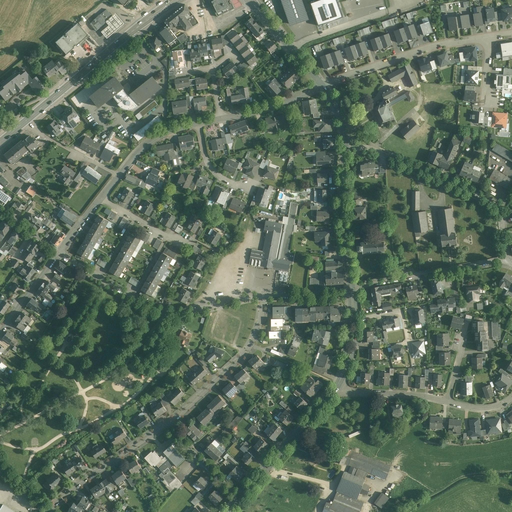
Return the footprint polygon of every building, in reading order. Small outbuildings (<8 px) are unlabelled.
[(230,0),(214,0),(212,2),(217,11),(215,12),(217,17),(234,8),(230,0)] [(304,0),(283,0),(292,26),(311,19),(304,0)] [(185,4),(173,14),(180,24),(186,31),(198,24),(199,24),(193,14),(185,4)] [(472,14),(474,27),(481,26),(480,17),(482,17),(481,7),(475,8),(476,14),(472,14)] [(492,8),(484,10),(485,18),(483,19),(484,26),(486,25),(486,22),(494,21),(494,20),(497,20),(496,12),(492,13),(492,8)] [(113,17),(107,9),(100,15),(106,23),(113,17)] [(509,9),(502,10),(504,21),(508,21),(511,21),(509,9)] [(116,14),(113,17),(106,23),(109,26),(102,32),(107,38),(124,24),(116,14)] [(173,14),(164,22),(167,26),(170,30),(174,27),(175,28),(180,24),(173,14)] [(257,24),(249,14),(241,21),(245,26),(246,25),(251,30),(257,24)] [(106,23),(100,15),(94,20),(100,28),(106,23)] [(467,15),(459,16),(460,29),(469,28),(467,15)] [(454,17),(445,18),(447,31),(455,30),(454,17)] [(94,20),(90,24),(96,31),(100,28),(94,20)] [(427,22),(419,25),(422,36),(431,33),(427,22)] [(77,23),(55,43),(66,55),(88,36),(77,23)] [(257,24),(251,30),(253,33),(254,33),(260,28),(260,27),(257,24)] [(412,25),(403,29),(407,40),(416,37),(412,25)] [(170,30),(167,26),(159,32),(169,44),(177,38),(170,30)] [(260,28),(254,33),(253,33),(252,34),(256,39),(264,32),(260,27),(260,28)] [(403,29),(394,32),(398,43),(407,40),(403,29)] [(241,38),(235,31),(228,36),(232,41),(234,44),(241,38)] [(185,33),(177,38),(180,43),(188,38),(185,33)] [(388,34),(378,37),(382,49),(392,46),(388,34)] [(378,37),(369,40),(373,52),(382,49),(378,37)] [(162,45),(157,38),(156,38),(155,38),(154,38),(154,39),(153,39),(153,40),(153,41),(150,43),(155,50),(162,45)] [(241,38),(234,44),(239,51),(246,45),(241,38)] [(222,39),(212,41),(213,49),(223,48),(223,47),(222,41),(222,39)] [(272,42),(266,47),(271,53),(277,48),(272,42)] [(206,43),(198,45),(198,49),(199,49),(200,57),(208,55),(206,43)] [(363,43),(354,46),(358,57),(367,54),(363,43)] [(506,43),(500,44),(501,52),(499,53),(500,58),(502,58),(508,57),(506,43)] [(252,53),(246,45),(239,51),(245,58),(252,53)] [(354,46),(345,49),(348,61),(358,57),(354,46)] [(475,48),(463,49),(464,52),(459,53),(460,62),(465,61),(465,58),(470,57),(470,61),(477,60),(475,48)] [(191,50),(191,55),(192,62),(201,61),(200,57),(199,49),(198,49),(191,50)] [(181,51),(172,53),(175,68),(184,66),(183,60),(182,60),(181,51)] [(338,51),(329,54),(333,66),(342,63),(338,51)] [(252,53),(245,58),(247,61),(250,65),(257,60),(252,53)] [(446,53),(437,56),(440,67),(450,64),(446,53)] [(329,54),(319,58),(323,69),(333,66),(329,54)] [(428,58),(419,61),(422,72),(431,69),(432,68),(430,62),(428,58)] [(58,60),(54,64),(51,61),(42,69),(48,77),(54,72),(56,74),(59,72),(61,75),(67,70),(63,66),(58,60)] [(418,84),(408,60),(399,64),(402,69),(404,75),(409,88),(418,84)] [(247,61),(242,65),(244,67),(245,69),(250,65),(247,61)] [(233,62),(223,70),(228,77),(238,70),(233,62)] [(19,64),(0,79),(0,83),(1,85),(4,82),(13,75),(17,72),(18,73),(23,69),(19,64)] [(34,69),(27,68),(24,70),(32,80),(35,77),(39,74),(34,69)] [(301,76),(293,68),(280,79),(288,88),(301,76)] [(13,75),(4,82),(1,85),(2,86),(0,87),(0,94),(5,100),(18,90),(18,91),(21,89),(28,83),(32,80),(24,70),(23,69),(18,73),(17,72),(13,75)] [(402,69),(388,76),(392,82),(404,75),(402,69)] [(468,71),(466,71),(465,83),(477,84),(478,72),(477,72),(468,71)] [(504,84),(509,85),(510,85),(511,76),(496,74),(495,80),(494,80),(494,84),(497,84),(496,86),(504,87),(504,84)] [(35,77),(32,80),(28,83),(37,94),(44,88),(35,77)] [(206,77),(198,78),(198,79),(192,80),(193,85),(196,85),(197,90),(206,89),(205,83),(207,83),(206,77)] [(153,78),(132,94),(131,94),(130,95),(127,93),(128,92),(129,90),(130,89),(130,87),(129,85),(128,84),(123,88),(116,78),(91,97),(99,107),(105,103),(113,96),(120,104),(120,105),(123,107),(128,109),(132,109),(133,108),(136,107),(137,106),(139,105),(161,88),(153,78)] [(189,78),(174,80),(176,88),(185,87),(185,88),(190,87),(190,86),(189,80),(189,78)] [(275,78),(271,82),(272,83),(272,82),(277,88),(281,85),(275,78)] [(277,88),(272,82),(272,83),(266,88),(274,97),(280,91),(277,88)] [(393,87),(381,93),(385,100),(386,102),(386,103),(389,102),(388,100),(397,94),(393,87)] [(474,87),(465,87),(464,97),(466,97),(465,103),(476,104),(477,93),(474,93),(474,87)] [(247,88),(242,90),(243,95),(231,97),(232,104),(242,103),(242,102),(243,102),(243,103),(250,102),(247,88)] [(194,99),(193,99),(194,103),(194,104),(195,107),(196,113),(202,112),(201,106),(206,105),(205,97),(194,99)] [(186,100),(172,102),(172,103),(173,113),(181,112),(181,113),(188,112),(187,107),(186,100)] [(315,100),(303,102),(306,115),(313,114),(317,113),(317,112),(315,100)] [(154,101),(139,113),(143,117),(158,105),(154,101)] [(386,102),(380,105),(380,104),(372,108),(382,126),(389,122),(388,121),(394,117),(386,103),(386,102)] [(77,114),(71,107),(62,115),(64,117),(69,124),(75,119),(73,117),(77,114)] [(508,113),(494,111),(492,127),(506,129),(508,113)] [(482,112),(472,112),(472,123),(482,123),(482,127),(487,127),(487,118),(482,118),(482,112)] [(268,129),(273,128),(274,132),(281,130),(281,128),(287,127),(286,124),(289,124),(288,120),(287,120),(286,115),(282,116),(281,117),(279,118),(279,117),(275,118),(275,119),(272,119),(272,118),(266,119),(267,122),(268,122),(269,124),(267,125),(268,129)] [(157,116),(133,135),(138,141),(162,122),(157,116)] [(69,124),(64,117),(59,121),(64,128),(69,124)] [(252,118),(245,121),(240,122),(244,132),(247,130),(247,131),(255,129),(252,118)] [(330,120),(314,121),(314,127),(320,127),(320,131),(331,131),(330,120)] [(53,121),(47,127),(53,134),(61,128),(56,122),(55,123),(53,121)] [(414,121),(401,132),(408,140),(420,128),(414,121)] [(240,122),(236,124),(237,124),(230,126),(232,134),(237,132),(237,134),(244,132),(240,122)] [(111,131),(107,138),(106,140),(109,141),(110,140),(110,139),(111,139),(115,133),(111,131)] [(193,135),(183,137),(184,138),(179,139),(180,146),(181,149),(181,148),(187,147),(188,149),(193,148),(192,145),(193,145),(192,139),(194,139),(193,135)] [(34,138),(33,138),(32,139),(29,136),(22,142),(21,140),(14,146),(22,155),(29,150),(31,152),(38,146),(35,142),(36,142),(36,141),(34,138)] [(93,140),(86,137),(85,140),(85,139),(81,147),(88,151),(93,140)] [(221,138),(211,140),(212,151),(223,149),(222,144),(221,138)] [(336,138),(325,139),(325,144),(324,144),(324,148),(336,148),(336,142),(336,138)] [(460,142),(453,139),(447,154),(441,166),(448,169),(460,142)] [(100,144),(93,140),(88,151),(95,155),(100,144)] [(109,141),(108,144),(106,147),(100,158),(109,162),(114,154),(117,156),(120,150),(111,146),(113,145),(114,142),(110,140),(109,141)] [(511,152),(496,143),(492,150),(511,161),(511,152)] [(172,144),(156,147),(158,156),(165,155),(166,161),(172,159),(174,165),(176,165),(175,159),(176,159),(175,156),(172,144)] [(22,155),(14,146),(8,151),(3,155),(11,164),(22,155)] [(444,156),(434,152),(430,161),(441,166),(447,154),(445,153),(444,156)] [(325,156),(317,157),(318,162),(319,162),(319,165),(323,164),(323,166),(331,165),(330,156),(325,156)] [(260,164),(248,159),(245,167),(248,169),(246,173),(254,177),(260,164)] [(234,163),(227,160),(223,168),(235,173),(237,168),(239,164),(235,162),(234,163)] [(473,166),(467,163),(468,162),(466,161),(465,162),(459,174),(477,182),(482,173),(473,169),(473,168),(472,167),(473,166)] [(367,163),(365,163),(364,165),(361,165),(361,170),(362,170),(362,173),(364,175),(370,175),(370,174),(373,173),(373,170),(374,170),(374,168),(379,168),(378,164),(375,164),(375,163),(373,163),(373,162),(369,162),(369,164),(367,164),(367,163)] [(75,174),(64,166),(59,172),(65,176),(61,181),(66,185),(67,184),(71,179),(75,174)] [(102,175),(88,166),(86,169),(82,174),(96,184),(102,175)] [(268,166),(266,170),(264,175),(276,179),(279,170),(268,166)] [(26,172),(22,167),(16,172),(21,176),(26,172)] [(511,189),(511,179),(494,169),(489,178),(511,191),(511,189)] [(31,177),(27,171),(26,172),(21,176),(24,178),(27,180),(31,177)] [(151,173),(150,172),(149,174),(149,173),(148,175),(149,175),(148,176),(147,178),(145,182),(144,182),(143,183),(141,187),(144,189),(146,186),(150,188),(152,184),(156,186),(156,185),(160,177),(157,175),(151,173)] [(189,175),(185,173),(184,176),(182,175),(180,180),(179,180),(177,184),(188,189),(188,187),(193,178),(189,176),(189,175)] [(141,180),(127,174),(124,180),(138,186),(141,180)] [(328,182),(327,174),(318,174),(318,183),(322,183),(322,182),(328,182)] [(9,182),(2,176),(1,177),(0,177),(0,181),(5,186),(9,182)] [(212,182),(200,176),(199,178),(196,184),(202,187),(200,192),(206,195),(212,182)] [(37,190),(30,186),(26,192),(32,196),(37,190)] [(223,189),(217,186),(212,198),(216,200),(217,199),(218,199),(217,202),(223,205),(224,203),(226,199),(227,199),(229,194),(223,191),(223,189)] [(271,191),(260,187),(258,194),(269,198),(271,191)] [(134,193),(126,188),(120,199),(128,204),(134,193)] [(9,197),(0,190),(0,203),(3,206),(9,197)] [(326,190),(318,190),(318,202),(328,202),(328,190),(326,190)] [(269,198),(258,194),(255,201),(267,205),(269,198)] [(245,204),(234,198),(230,207),(241,213),(245,204)] [(155,205),(148,201),(141,212),(149,216),(155,205)] [(282,224),(266,220),(264,232),(267,233),(263,251),(252,249),(250,260),(249,264),(272,268),(275,269),(276,270),(277,270),(277,269),(289,271),(290,264),(293,264),(295,254),(290,253),(295,217),(296,217),(298,203),(291,202),(288,216),(289,216),(287,225),(282,224)] [(22,209),(14,203),(10,209),(18,215),(22,209)] [(71,210),(64,205),(62,209),(65,211),(69,213),(71,210)] [(354,207),(353,207),(354,220),(366,219),(366,207),(360,207),(354,207)] [(452,208),(437,210),(441,235),(455,233),(452,208)] [(69,213),(65,211),(62,209),(59,212),(63,215),(60,218),(70,225),(75,217),(72,215),(72,216),(69,213)] [(329,212),(318,211),(317,220),(329,221),(329,212)] [(425,211),(412,213),(415,233),(420,233),(428,231),(425,211)] [(176,217),(168,213),(162,224),(170,228),(176,217)] [(38,219),(31,214),(25,222),(32,227),(38,219)] [(49,220),(41,214),(38,219),(43,223),(45,225),(49,220)] [(109,221),(99,216),(96,221),(106,226),(109,221)] [(201,223),(193,218),(187,229),(195,233),(201,223)] [(43,223),(38,219),(32,227),(37,231),(43,223)] [(3,221),(0,224),(0,240),(1,241),(11,226),(3,221)] [(106,226),(96,221),(93,226),(103,232),(106,226)] [(103,232),(93,226),(90,232),(99,237),(103,232)] [(246,246),(252,232),(245,228),(238,242),(246,246)] [(17,231),(15,229),(0,249),(0,250),(3,252),(4,253),(6,250),(8,252),(11,249),(13,246),(14,245),(12,243),(14,240),(16,241),(21,234),(17,231)] [(222,235),(214,230),(208,241),(215,245),(222,235)] [(99,237),(90,232),(87,237),(96,242),(99,237)] [(329,232),(315,233),(315,241),(322,241),(322,246),(330,245),(329,232)] [(56,235),(56,234),(54,238),(51,241),(57,246),(65,236),(62,233),(59,237),(56,235)] [(441,235),(440,235),(442,247),(457,245),(455,233),(441,235)] [(141,240),(131,234),(128,240),(138,245),(141,240)] [(96,242),(87,237),(84,242),(93,248),(96,242)] [(138,245),(128,240),(125,245),(135,250),(138,245)] [(377,241),(362,242),(361,243),(360,243),(360,245),(357,246),(358,251),(362,251),(363,254),(378,253),(384,252),(384,250),(384,249),(385,250),(385,249),(386,248),(387,248),(387,247),(386,247),(386,245),(387,245),(387,244),(386,245),(385,243),(384,242),(384,243),(382,243),(381,240),(377,240),(377,241)] [(39,247),(32,241),(21,257),(28,262),(35,253),(39,247)] [(93,248),(84,242),(81,248),(90,253),(93,248)] [(135,250),(125,245),(122,250),(132,256),(135,250)] [(47,252),(39,247),(35,253),(38,255),(43,259),(47,252)] [(90,253),(81,248),(78,253),(87,258),(90,253)] [(132,256),(122,250),(119,255),(129,261),(132,256)] [(166,254),(163,253),(160,258),(170,264),(173,259),(171,258),(169,256),(166,254)] [(129,261),(119,255),(116,261),(125,266),(129,261)] [(207,260),(199,256),(193,266),(201,270),(207,260)] [(170,264),(160,258),(157,264),(166,269),(170,264)] [(16,259),(11,266),(15,269),(20,262),(16,259)] [(66,266),(59,261),(54,267),(61,272),(62,271),(64,273),(68,268),(66,266)] [(125,266),(116,261),(113,266),(122,272),(125,266)] [(342,261),(325,262),(326,271),(337,270),(343,270),(342,261)] [(166,269),(157,264),(154,269),(163,275),(166,269)] [(122,272),(113,266),(110,271),(119,277),(122,272)] [(29,267),(28,269),(27,269),(26,271),(23,269),(20,273),(28,279),(35,271),(32,269),(29,267)] [(163,275),(154,269),(151,274),(160,280),(163,275)] [(287,281),(288,271),(279,270),(279,273),(281,274),(280,280),(287,281)] [(343,270),(337,270),(337,272),(325,273),(326,279),(324,279),(324,285),(344,284),(343,270)] [(199,277),(191,272),(185,282),(185,283),(189,285),(193,287),(199,277)] [(511,281),(511,277),(506,273),(504,277),(503,277),(503,278),(501,280),(500,282),(499,286),(502,288),(503,287),(507,290),(510,286),(509,285),(511,281)] [(61,277),(56,274),(52,279),(57,283),(61,277)] [(160,280),(151,274),(148,280),(157,285),(160,280)] [(440,279),(431,282),(434,295),(443,293),(440,279)] [(56,287),(45,280),(41,286),(47,291),(49,289),(53,292),(56,287)] [(157,285),(148,280),(145,285),(154,290),(157,285)] [(262,290),(270,290),(270,281),(262,281),(262,290)] [(21,287),(16,283),(11,289),(17,294),(21,290),(20,289),(21,287)] [(400,284),(389,285),(390,292),(392,292),(397,291),(401,290),(400,284)] [(154,290),(145,285),(142,290),(151,296),(154,290)] [(389,285),(379,287),(381,294),(390,292),(389,285)] [(416,285),(406,288),(407,296),(416,294),(418,293),(416,285)] [(47,291),(41,286),(36,292),(45,298),(47,300),(50,296),(46,293),(47,291)] [(379,287),(371,288),(373,302),(375,301),(376,307),(381,306),(380,301),(382,300),(381,294),(379,287)] [(191,293),(183,288),(177,299),(185,304),(191,293)] [(478,293),(467,295),(468,303),(479,301),(478,293)] [(455,298),(446,299),(447,307),(447,308),(456,307),(455,298)] [(38,304),(31,299),(26,305),(33,310),(35,308),(38,304)] [(446,299),(437,300),(438,304),(430,305),(431,313),(434,313),(434,311),(439,311),(439,308),(445,308),(447,307),(446,299)] [(3,301),(0,304),(0,312),(3,314),(9,305),(3,301)] [(284,307),(272,307),(272,319),(281,319),(283,319),(289,319),(289,313),(285,314),(284,307)] [(340,321),(340,309),(334,309),(334,307),(330,307),(331,318),(331,321),(340,321)] [(422,309),(413,311),(415,324),(416,324),(416,325),(420,324),(420,323),(425,322),(422,309)] [(32,320),(21,312),(17,318),(24,323),(25,321),(29,324),(32,320)] [(464,319),(453,317),(451,326),(461,329),(464,319)] [(24,323),(17,318),(13,324),(23,332),(26,328),(22,325),(24,323)] [(398,318),(390,320),(392,327),(392,328),(399,326),(400,326),(399,320),(398,318)] [(281,319),(272,319),(272,326),(270,326),(270,331),(276,331),(276,332),(280,332),(281,332),(287,332),(287,326),(283,326),(283,319),(281,319)] [(390,320),(382,322),(384,329),(386,328),(392,327),(390,320)] [(483,331),(483,321),(473,322),(473,332),(475,332),(476,341),(478,341),(478,351),(488,350),(488,340),(486,340),(485,331),(483,331)] [(500,338),(500,326),(497,326),(497,321),(492,321),(492,328),(492,334),(494,334),(494,338),(500,338)] [(330,332),(322,330),(321,331),(315,330),(313,339),(319,341),(319,342),(327,344),(330,332)] [(192,334),(182,331),(179,338),(176,336),(173,343),(176,344),(177,342),(184,344),(186,344),(187,343),(188,343),(192,334)] [(276,332),(276,331),(270,331),(270,332),(270,338),(268,338),(269,344),(285,344),(285,338),(281,338),(281,332),(280,332),(276,332)] [(373,331),(364,331),(364,342),(373,342),(373,331)] [(14,336),(7,332),(2,338),(9,343),(13,345),(16,342),(12,339),(14,336)] [(448,333),(438,334),(438,345),(438,346),(443,346),(448,345),(448,333)] [(412,343),(414,356),(418,355),(418,357),(427,355),(424,340),(412,343)] [(292,344),(287,354),(294,357),(298,347),(292,344)] [(272,349),(271,353),(283,357),(286,348),(280,346),(279,351),(272,349)] [(391,348),(393,358),(404,356),(402,346),(391,348)] [(225,352),(215,347),(212,354),(206,359),(210,363),(213,360),(212,360),(216,356),(222,358),(225,352)] [(328,351),(326,350),(326,351),(319,349),(318,353),(322,354),(320,359),(331,363),(330,362),(332,357),(333,357),(332,356),(333,353),(327,351),(328,351)] [(368,349),(369,359),(380,359),(380,349),(373,349),(368,349)] [(444,353),(440,353),(440,365),(451,364),(450,352),(444,353)] [(264,363),(258,356),(255,359),(253,358),(249,362),(254,367),(256,369),(257,368),(257,367),(260,365),(261,366),(264,363)] [(205,364),(199,357),(196,360),(202,367),(205,364)] [(478,358),(472,358),(472,370),(482,370),(482,358),(478,358)] [(331,363),(320,359),(318,365),(314,364),(313,368),(320,369),(319,370),(321,371),(326,372),(328,368),(329,369),(329,368),(328,368),(330,363),(331,363)] [(195,373),(200,379),(207,373),(202,367),(195,373)] [(244,369),(238,374),(238,373),(235,376),(241,383),(249,375),(244,369)] [(195,372),(188,378),(194,385),(200,379),(195,373),(195,372)] [(370,374),(361,373),(361,377),(362,378),(362,383),(361,383),(369,384),(370,375),(370,374)] [(390,373),(379,373),(379,385),(389,385),(390,376),(390,373)] [(442,374),(434,374),(433,385),(437,386),(437,384),(442,384),(442,374)] [(511,380),(506,376),(503,374),(502,374),(496,383),(503,388),(502,390),(506,392),(511,383),(511,380)] [(408,375),(400,375),(401,375),(400,387),(407,387),(407,388),(408,388),(409,379),(409,375),(408,375)] [(311,377),(301,388),(312,397),(323,384),(318,380),(316,383),(315,382),(315,381),(311,377)] [(425,377),(416,377),(417,377),(417,387),(420,387),(420,388),(421,388),(421,387),(425,388),(425,380),(425,377)] [(236,388),(231,382),(223,390),(231,398),(235,393),(234,392),(237,389),(236,388)] [(466,383),(462,383),(463,390),(462,390),(462,395),(472,395),(472,383),(466,383)] [(490,385),(483,388),(487,399),(494,396),(490,385)] [(179,388),(168,399),(174,405),(178,402),(177,401),(185,394),(179,388)] [(227,403),(219,395),(207,406),(208,408),(209,407),(215,414),(227,403)] [(300,397),(294,404),(298,407),(300,409),(303,406),(304,407),(307,404),(306,403),(306,402),(300,397)] [(161,402),(157,404),(158,406),(153,410),(158,417),(167,411),(161,402)] [(402,404),(392,405),(393,416),(403,415),(403,412),(402,404)] [(208,408),(197,418),(203,424),(204,426),(216,415),(215,414),(209,407),(208,408)] [(285,410),(278,418),(286,425),(293,417),(285,410)] [(240,413),(231,423),(236,427),(244,418),(240,413)] [(145,416),(136,421),(141,428),(142,427),(142,428),(145,425),(149,422),(145,416)] [(442,419),(430,418),(430,428),(442,428),(442,423),(442,419)] [(203,424),(198,419),(193,424),(198,429),(203,424)] [(461,419),(449,419),(448,433),(461,434),(461,419)] [(500,419),(486,421),(488,434),(502,432),(500,419)] [(480,430),(479,420),(470,421),(471,431),(468,432),(469,437),(480,435),(481,435),(480,430)] [(193,424),(192,423),(185,431),(196,442),(203,434),(198,429),(193,424)] [(236,427),(231,423),(227,427),(232,431),(236,427)] [(282,430),(275,423),(270,428),(278,435),(282,430)] [(257,429),(252,425),(248,430),(253,434),(257,429)] [(227,427),(223,431),(228,435),(232,431),(227,427)] [(122,428),(113,434),(110,436),(111,439),(115,444),(118,442),(118,441),(127,436),(122,428)] [(278,435),(270,428),(266,433),(273,440),(278,435)] [(223,431),(215,440),(219,445),(228,435),(223,431)] [(269,445),(261,438),(254,446),(262,453),(269,445)] [(185,460),(174,447),(175,447),(172,443),(169,446),(170,446),(164,453),(166,456),(174,464),(177,467),(185,460)] [(212,443),(205,450),(210,455),(216,448),(212,443)] [(101,444),(98,446),(97,444),(92,446),(92,448),(93,450),(91,452),(95,458),(106,451),(101,444)] [(216,448),(210,455),(216,461),(225,451),(219,445),(216,448)] [(350,450),(341,446),(335,461),(344,465),(345,463),(350,450)] [(391,466),(350,450),(345,463),(358,468),(368,472),(385,479),(391,466)] [(160,458),(154,452),(153,453),(152,452),(145,458),(152,467),(154,465),(155,467),(156,465),(163,472),(167,468),(169,469),(174,464),(166,456),(164,458),(162,456),(160,458)] [(254,457),(248,452),(242,459),(245,462),(246,463),(247,462),(249,463),(254,457)] [(227,453),(224,457),(234,466),(238,462),(227,453)] [(71,463),(76,469),(76,470),(81,468),(80,467),(83,464),(79,458),(71,463)] [(136,460),(130,464),(130,463),(127,465),(132,473),(141,467),(136,460)] [(70,461),(62,467),(67,475),(76,469),(71,463),(70,461)] [(244,474),(239,469),(240,468),(237,466),(233,469),(229,473),(233,476),(238,480),(244,474)] [(357,469),(351,467),(348,473),(355,475),(357,469)] [(180,482),(169,471),(170,471),(169,469),(167,468),(163,472),(159,476),(162,478),(166,481),(164,483),(170,489),(172,488),(173,489),(175,487),(180,482)] [(357,469),(355,475),(365,479),(368,472),(358,468),(357,469)] [(121,469),(117,472),(118,472),(112,476),(117,484),(126,477),(121,469)] [(345,472),(340,484),(360,492),(363,484),(365,479),(355,475),(348,473),(345,472)] [(55,474),(47,481),(44,484),(45,485),(45,487),(47,490),(48,489),(50,491),(54,489),(53,488),(61,481),(55,474)] [(135,485),(130,477),(127,479),(132,487),(135,485)] [(207,483),(201,477),(196,483),(202,488),(207,483)] [(112,489),(106,480),(102,483),(101,482),(99,484),(100,484),(105,492),(106,493),(112,489)] [(100,484),(90,490),(96,498),(105,492),(100,484)] [(360,492),(340,484),(337,491),(357,499),(360,492)] [(370,486),(363,484),(360,492),(367,494),(370,486)] [(224,498),(215,490),(209,496),(215,501),(214,502),(217,505),(224,498)] [(337,491),(332,504),(327,501),(322,511),(359,511),(364,502),(357,499),(337,491)] [(382,493),(374,503),(381,508),(389,498),(382,493)] [(89,502),(82,497),(78,503),(79,504),(78,506),(81,508),(83,510),(89,502)] [(196,497),(191,502),(195,506),(200,501),(197,499),(196,497)] [(78,506),(73,503),(68,511),(69,511),(78,511),(79,511),(81,508),(78,506)]
